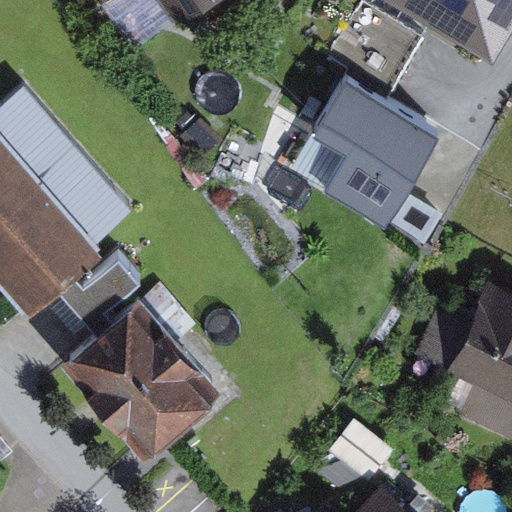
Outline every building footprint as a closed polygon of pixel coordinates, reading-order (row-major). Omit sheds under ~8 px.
[(511,0),(388,0),(491,60),(511,23),(511,0)] [(493,147),(355,66),(323,121),(355,140),(335,175),(440,236),(493,147)] [(135,203),(30,86),(0,112),(0,255),(42,303),(110,244),(100,234),(135,203)] [(511,292),(492,283),(435,406),(510,441),(511,437),(511,292)] [(231,379),(151,289),(78,354),(157,444),(231,379)] [(391,450),(354,421),(330,452),(367,480),(391,450)] [(409,511),(385,491),(367,511),(409,511)]
